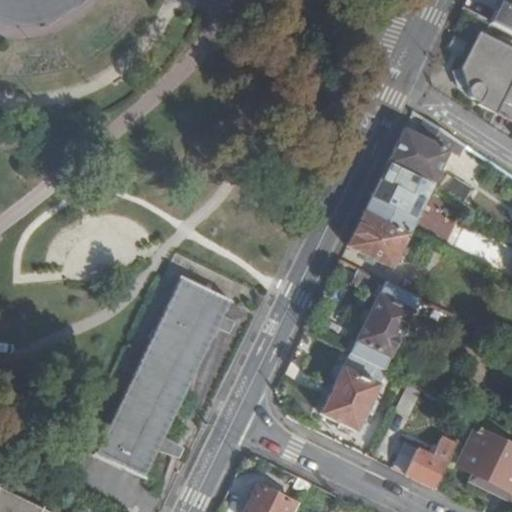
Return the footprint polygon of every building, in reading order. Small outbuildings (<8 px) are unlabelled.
[(511,7),(501,2),(492,21),(511,30),(511,7)] [(466,66),(466,67),(458,69),(461,85),(469,83),(472,90),(471,90),(471,93),(471,96),(475,100),(481,104),(480,106),(511,121),(511,51),(480,36),(466,66)] [(415,135),(402,128),(386,161),(430,183),(447,151),(457,156),(462,146),(422,119),(415,135)] [(430,183),(386,161),(362,210),(406,233),(430,183)] [(406,233),(362,210),(345,245),(390,268),(406,233)] [(167,439),(220,332),(232,338),(238,326),(226,320),(234,304),(184,279),(94,455),(146,482),(159,454),(180,462),(186,451),(167,439)] [(416,298),(382,282),(348,352),(381,368),(416,298)] [(381,368),(348,352),(318,412),(353,430),(383,369),(381,368)] [(511,415),(489,404),(483,417),(511,431),(511,415)] [(470,480),(508,499),(511,491),(511,445),(474,427),(456,464),(473,473),(470,480)] [(380,464),(391,469),(431,489),(444,463),(393,437),(380,464)] [(298,511),(300,507),(261,485),(248,511),(298,511)] [(0,511),(40,511),(0,490),(0,511)]
